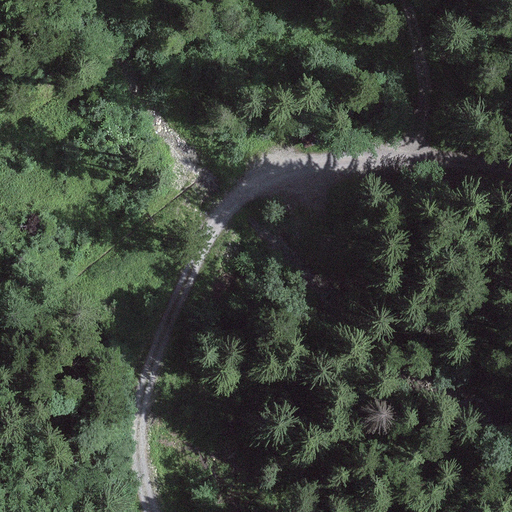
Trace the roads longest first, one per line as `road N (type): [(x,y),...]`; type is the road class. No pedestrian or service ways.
road 1 (track): [(157,511),(128,448),(152,357),(195,269),(301,157),(511,177)]
road 2 (track): [(408,167),(405,0)]
